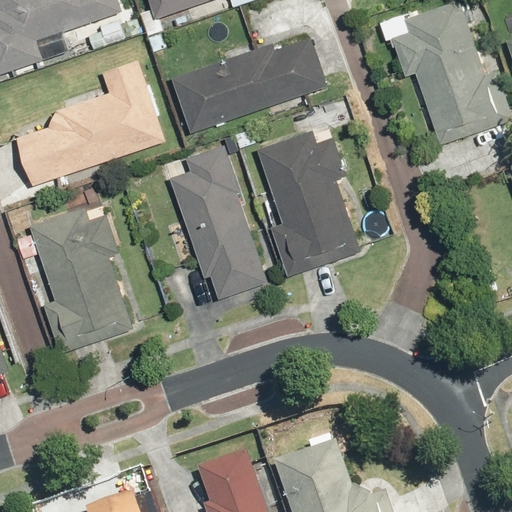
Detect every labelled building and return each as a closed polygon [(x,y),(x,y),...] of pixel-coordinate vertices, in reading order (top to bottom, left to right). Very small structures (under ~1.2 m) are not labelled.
[(0,73),(46,57),(39,39),(125,9),(122,0),(0,0),(0,2),(2,7),(0,7),(0,73)] [(150,0),(157,19),(214,0),(150,0)] [(412,30),(394,37),(407,75),(417,72),(443,143),(511,119),(511,101),(500,68),(488,72),(462,0),(455,0),(407,17),(412,30)] [(175,75),(193,130),(329,86),(312,35),(277,47),(275,42),(175,75)] [(20,136),(35,183),(167,139),(140,57),(105,69),(112,92),(60,109),(50,126),(20,136)] [(314,127),(258,145),(284,221),(273,225),(290,276),(364,250),(339,177),(348,174),(335,136),(319,141),(314,127)] [(192,168),(171,175),(205,277),(213,274),(221,298),(269,283),(239,191),(242,191),(226,144),(188,156),(192,168)] [(87,205),(32,222),(56,298),(45,301),(61,352),(136,328),(113,254),(122,251),(109,211),(91,217),(87,205)] [(0,373),(10,370),(0,337),(0,373)] [(340,440),(335,441),(332,431),(309,438),(313,448),(278,460),(294,511),(392,511),(386,492),(370,497),(366,485),(356,489),(340,440)] [(210,504),(204,506),(205,511),(269,511),(248,449),(197,467),(210,504)] [(140,511),(133,491),(88,508),(89,511),(140,511)]
